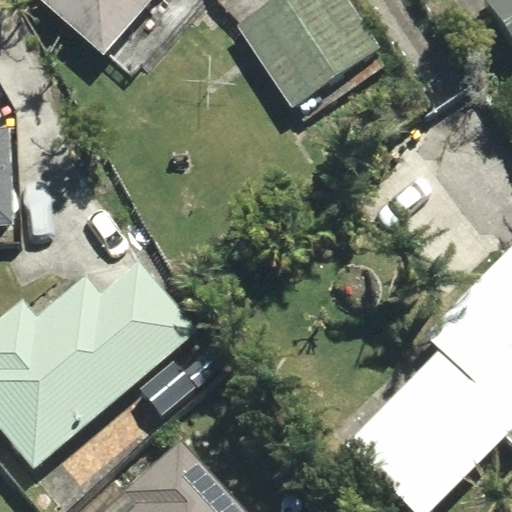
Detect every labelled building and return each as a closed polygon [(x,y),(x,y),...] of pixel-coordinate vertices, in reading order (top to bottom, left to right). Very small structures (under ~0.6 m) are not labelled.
[(39,0),(107,59),(159,0),(39,0)] [(285,0),(242,29),(296,111),(384,53),(348,0),(285,0)] [(511,0),(487,0),(511,37),(511,0)] [(0,234),(19,234),(14,137),(0,137),(0,234)] [(348,449),(410,511),(441,511),(511,441),(511,255),(428,341),(442,355),(348,449)] [(0,427),(38,473),(202,336),(144,268),(104,301),(88,281),(39,323),(25,306),(0,326),(0,427)] [(243,511),(184,447),(128,497),(139,508),(134,511),(243,511)]
